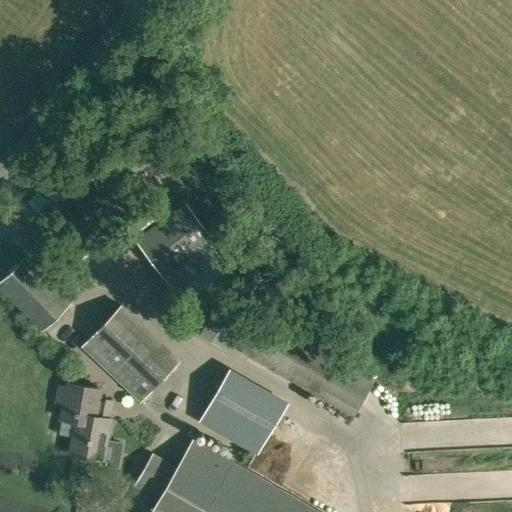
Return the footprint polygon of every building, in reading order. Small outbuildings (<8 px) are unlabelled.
[(159,159),(149,134),(87,161),(97,185),(159,159)] [(167,279),(215,239),(185,202),(136,242),(167,279)] [(238,276),(210,244),(167,279),(191,312),(238,276)] [(0,287),(42,330),(71,302),(26,257),(0,282),(0,287)] [(183,358),(123,301),(82,344),(141,401),(183,358)] [(240,322),(217,306),(200,333),(224,348),(240,322)] [(354,417),(373,383),(337,362),(261,318),(255,328),(247,343),(242,352),(354,417)] [(56,402),(64,404),(61,418),(76,421),(109,427),(111,418),(110,418),(113,400),(99,397),(101,388),(68,382),(67,386),(60,385),(56,402)] [(256,453),(279,415),(224,382),(202,421),(256,453)] [(109,427),(76,421),(70,453),(103,459),(109,427)] [(150,511),(318,511),(193,440),(176,469),(152,456),(134,487),(158,500),(150,511)]
